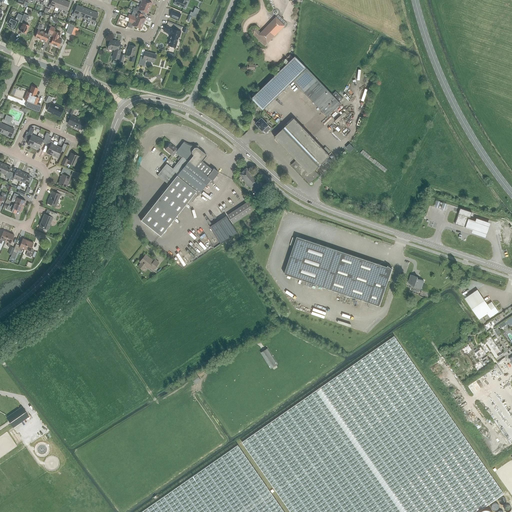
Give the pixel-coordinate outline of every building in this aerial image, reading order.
[(55,8),(58,0),(51,0),(50,5),(49,5),(48,8),(50,8),(51,6),(55,8)] [(61,10),(64,1),(62,0),(58,0),(55,8),(59,9),(58,12),(61,12),(62,10),(61,10)] [(151,3),(146,1),(146,0),(138,0),(141,2),(140,4),(149,8),(151,3)] [(186,2),(186,0),(175,0),(174,4),(184,8),(186,2)] [(66,11),(69,3),(64,1),(61,10),(62,10),(65,11),(64,13),(66,14),(67,12),(66,11)] [(147,13),(149,8),(140,4),(139,7),(137,6),(136,8),(133,7),(132,10),(139,13),(140,10),(147,13)] [(78,16),(82,7),(76,5),(73,14),(72,14),(71,16),(73,17),(74,15),(77,16),(78,16)] [(84,18),(87,9),(82,7),(78,16),(77,16),(76,18),(79,19),(80,17),(84,18)] [(89,20),(92,11),(87,9),(84,18),(88,20),(87,22),(89,23),(90,21),(89,20)] [(95,22),(98,13),(92,11),(89,20),(90,21),(93,22),(92,24),(94,25),(95,23),(95,22)] [(145,19),(142,18),(143,15),(133,11),(131,15),(129,18),(143,24),(145,19)] [(180,14),(172,11),(170,17),(178,20),(180,14)] [(14,29),(18,21),(19,22),(22,16),(18,14),(15,20),(13,18),(9,16),(6,23),(10,24),(9,26),(14,29)] [(22,23),(19,31),(22,32),(22,33),(24,34),(25,33),(26,33),(29,26),(25,25),(29,16),(24,14),(21,20),(20,22),(21,22),(22,23)] [(141,29),(143,24),(129,18),(128,22),(129,22),(127,27),(131,29),(133,26),(141,29)] [(71,34),(74,26),(69,24),(66,32),(71,34)] [(40,40),(43,32),(40,31),(42,26),(38,25),(37,29),(38,29),(35,37),(40,40)] [(46,42),(49,34),(52,35),(55,28),(50,26),(47,34),(43,32),(40,40),(46,42)] [(179,37),(181,32),(172,30),(166,26),(163,31),(171,35),(168,46),(175,47),(178,37),(179,37)] [(253,28),(251,30),(251,32),(265,46),(276,34),(267,26),(260,33),(255,28),(253,28)] [(58,39),(60,34),(54,31),(52,36),(53,37),(50,44),(58,47),(60,43),(61,43),(62,41),(58,39)] [(121,50),(118,49),(120,43),(116,41),(116,42),(110,40),(107,48),(114,50),(112,59),(118,61),(121,50)] [(126,55),(126,58),(129,59),(129,60),(134,61),(135,57),(133,57),(136,47),(129,45),(127,52),(126,55)] [(153,62),(155,54),(145,52),(144,57),(140,56),(138,65),(144,66),(145,60),(153,62)] [(285,60),(288,63),(293,58),(290,54),(285,60)] [(339,102),(342,98),(336,91),(332,95),(306,68),(295,56),(251,98),(263,110),(293,81),(297,86),(327,116),(340,103),(339,102)] [(24,100),(29,102),(27,107),(39,112),(41,106),(36,104),(38,98),(35,96),(38,89),(32,86),(29,92),(27,91),(24,100)] [(51,103),(48,111),(59,116),(60,117),(64,109),(62,109),(51,103)] [(10,123),(12,118),(6,115),(4,120),(10,123)] [(84,124),(85,122),(72,116),(68,124),(81,130),(82,128),(83,129),(84,128),(85,128),(86,126),(86,125),(85,124),(84,124)] [(328,154),(330,152),(325,147),(323,149),(294,118),(274,137),(296,160),(291,165),(309,184),(319,175),(314,170),(330,156),(328,154)] [(256,124),(266,134),(271,129),(268,125),(267,125),(261,119),(256,124)] [(0,133),(9,138),(13,128),(1,122),(0,123),(0,133)] [(27,144),(32,147),(37,137),(32,135),(34,129),(30,127),(27,135),(25,134),(23,139),(28,141),(27,144)] [(38,149),(41,142),(42,140),(37,137),(32,147),(38,149)] [(50,141),(51,138),(49,137),(45,144),(50,146),(46,153),(52,155),(56,146),(53,144),(54,142),(50,141)] [(185,143),(184,142),(183,142),(177,149),(170,143),(165,149),(173,156),(175,153),(181,157),(172,168),(166,163),(158,174),(158,176),(169,185),(141,220),(160,236),(189,199),(192,202),(208,182),(209,183),(211,180),(212,180),(218,172),(213,168),(212,170),(201,161),(206,155),(198,149),(198,146),(198,145),(195,146),(194,146),(193,146),(191,146),(190,145),(189,145),(187,144),(186,144),(185,143)] [(63,152),(67,145),(64,144),(61,148),(56,146),(52,155),(57,158),(61,151),(63,152)] [(350,152),(354,148),(349,144),(345,147),(350,152)] [(77,160),(79,156),(71,153),(68,159),(64,158),(61,164),(65,166),(67,163),(74,166),(76,160),(77,160)] [(9,179),(12,173),(8,171),(10,167),(4,164),(0,173),(6,175),(5,177),(9,179)] [(68,176),(70,171),(63,168),(61,174),(62,174),(58,184),(66,187),(70,177),(68,176)] [(251,188),(260,180),(249,168),(248,169),(247,168),(240,174),(244,179),(243,180),(251,188)] [(19,181),(23,173),(17,170),(15,174),(12,173),(9,179),(13,180),(13,179),(19,181)] [(28,187),(31,181),(28,180),(30,176),(23,173),(19,181),(26,184),(25,186),(28,187)] [(64,197),(65,193),(57,190),(55,193),(52,192),(48,203),(55,206),(59,195),(64,197)] [(23,206),(25,201),(18,198),(19,195),(14,193),(11,201),(14,202),(14,203),(23,206)] [(233,224),(256,208),(251,200),(227,215),(233,224)] [(445,210),(447,204),(443,203),(440,202),(436,201),(434,207),(438,208),(441,209),(445,210)] [(21,211),(23,206),(14,203),(13,205),(11,205),(10,207),(8,206),(6,209),(16,213),(17,210),(21,211)] [(472,212),(460,208),(459,211),(455,224),(466,228),(471,215),(472,212)] [(55,220),(57,214),(50,211),(48,216),(44,214),(39,226),(48,230),(52,219),(55,220)] [(221,244),(229,238),(237,233),(226,216),(218,221),(210,227),(221,244)] [(468,218),(465,228),(472,230),(471,233),(486,238),(491,223),(476,218),(475,221),(468,218)] [(5,241),(9,233),(3,231),(0,238),(0,243),(1,243),(2,240),(5,241)] [(9,247),(14,235),(9,233),(5,241),(8,243),(7,246),(9,247)] [(387,267),(335,249),(297,236),(284,274),(379,306),(392,268),(387,266),(387,267)] [(10,257),(12,258),(13,256),(15,257),(18,250),(20,251),(21,248),(24,249),(28,241),(22,238),(20,245),(16,244),(12,252),(10,257)] [(33,250),(31,249),(33,243),(28,241),(24,249),(27,251),(26,254),(26,255),(30,257),(33,250)] [(186,244),(185,246),(194,254),(196,252),(186,244)] [(153,270),(159,263),(155,260),(153,261),(145,255),(140,261),(142,262),(138,267),(142,270),(145,266),(148,268),(149,267),(153,270)] [(417,278),(418,277),(411,275),(408,283),(411,284),(411,286),(421,289),(424,281),(417,278)] [(498,312),(492,302),(487,305),(477,290),(465,298),(479,319),(487,313),(490,318),(498,312)] [(477,511),(504,494),(394,336),(141,511),(477,511)] [(485,343),(489,350),(494,348),(497,354),(501,352),(495,338),(485,343)] [(270,369),(277,365),(267,348),(260,353),(270,369)] [(500,366),(508,361),(505,357),(497,361),(500,366)] [(196,384),(201,380),(196,374),(191,377),(196,384)] [(22,406),(6,418),(13,428),(29,417),(22,406)]
